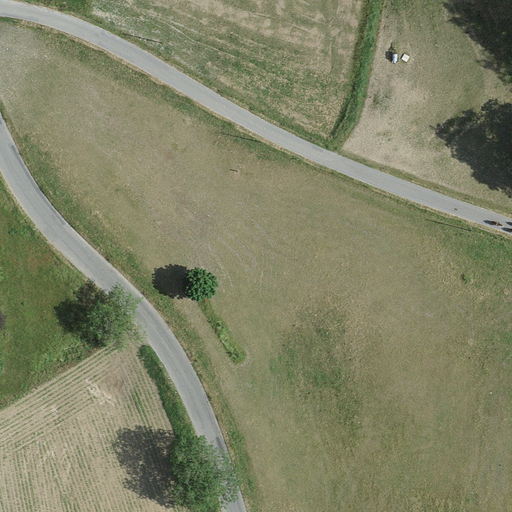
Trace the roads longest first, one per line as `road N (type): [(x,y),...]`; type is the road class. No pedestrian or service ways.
road 1 (unclassified): [(511,226),(321,156),(88,32),(0,7)]
road 2 (unclassified): [(233,511),(193,393),(163,340),(48,223),(0,141)]
